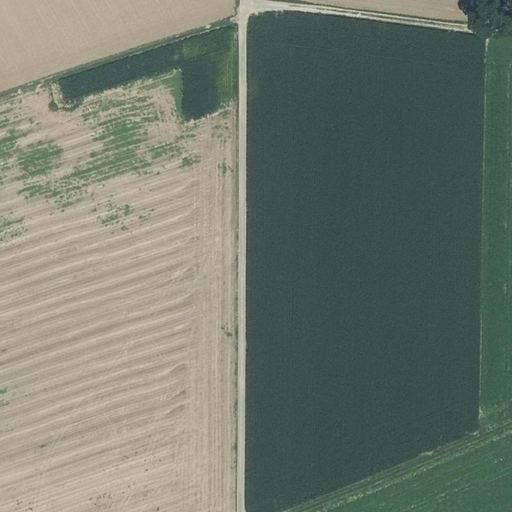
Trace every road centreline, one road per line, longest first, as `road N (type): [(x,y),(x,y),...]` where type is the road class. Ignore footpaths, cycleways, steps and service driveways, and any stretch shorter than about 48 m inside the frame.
road 1 (track): [(237,511),(244,0)]
road 2 (track): [(255,0),(511,32)]
road 3 (track): [(0,96),(242,16)]
road 4 (track): [(294,511),(511,423)]
